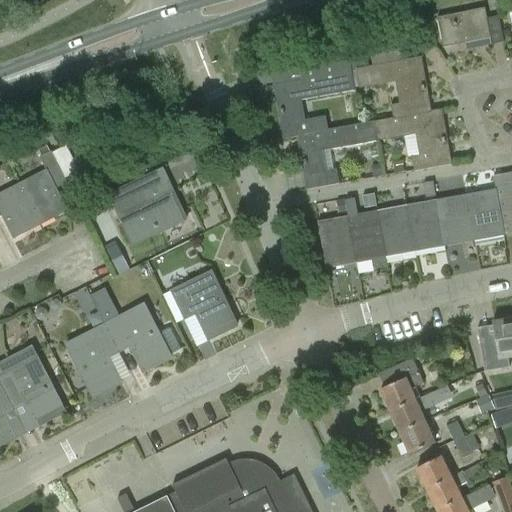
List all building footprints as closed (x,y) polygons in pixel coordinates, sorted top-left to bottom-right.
[(498,17),(486,20),(484,9),(437,19),(443,49),(490,40),(491,47),(504,44),(498,17)] [(432,114),(421,59),(357,70),(360,90),(397,83),(401,104),(391,107),(394,120),(432,114)] [(299,104),(355,93),(349,62),(301,71),(303,82),(274,87),(284,140),(328,132),(326,117),(302,122),(299,104)] [(373,124),(377,145),(377,142),(416,135),(420,158),(411,160),(414,174),(452,167),(442,112),(432,114),(394,120),(373,124)] [(328,132),(284,140),(284,142),(300,139),(309,191),(339,186),(337,172),(326,174),(322,155),(377,145),(373,124),(328,132)] [(20,184),(41,226),(69,211),(58,189),(68,183),(52,152),(41,158),(47,170),(20,184)] [(511,173),(493,178),(495,189),(511,186),(511,173)] [(136,181),(108,194),(133,246),(187,220),(174,192),(147,204),(136,181)] [(0,218),(3,217),(14,239),(41,226),(20,184),(0,193),(0,218)] [(496,191),(498,201),(511,198),(511,186),(495,189),(495,191),(496,191)] [(500,217),(500,213),(498,201),(496,191),(495,191),(465,197),(473,237),(474,243),(491,240),(490,234),(503,232),(502,225),(500,217)] [(376,207),(374,195),(362,197),(365,209),(376,207)] [(473,237),(465,197),(437,202),(444,243),(473,237)] [(500,213),(511,211),(511,198),(498,201),(500,213)] [(416,253),(445,248),(444,243),(437,202),(407,208),(416,253)] [(416,253),(407,208),(378,213),(386,259),(416,253)] [(500,217),(502,225),(511,223),(511,211),(500,213),(500,217)] [(357,264),(386,259),(378,213),(348,219),(357,264)] [(327,270),(357,264),(348,219),(318,224),(327,270)] [(504,237),(511,235),(511,223),(502,225),(503,232),(504,237)] [(119,273),(129,270),(121,244),(111,248),(119,273)] [(175,324),(185,318),(198,313),(211,339),(238,327),(213,272),(173,291),(162,297),(175,324)] [(92,294),(106,321),(121,313),(107,286),(92,294)] [(106,324),(120,352),(130,347),(143,373),(172,358),(171,355),(181,349),(171,328),(160,334),(145,304),(106,324)] [(511,358),(511,321),(492,324),(493,331),(481,333),(488,369),(501,367),(500,361),(511,358)] [(108,358),(120,352),(106,324),(67,344),(94,398),(122,384),(108,358)] [(38,427),(66,412),(32,348),(0,364),(0,378),(0,379),(14,407),(25,401),(38,427)] [(379,375),(385,390),(381,391),(391,414),(416,403),(415,401),(410,390),(423,385),(413,360),(379,375)] [(0,446),(16,438),(2,413),(14,407),(0,379),(0,446)] [(416,403),(391,414),(400,435),(425,424),(420,412),(447,399),(442,389),(415,401),(416,403)] [(504,395),(493,397),(496,410),(507,407),(504,395)] [(500,412),(491,415),(496,429),(505,426),(500,412)] [(454,442),(464,437),(457,423),(447,427),(454,442)] [(425,424),(400,435),(410,456),(435,445),(425,424)] [(472,455),(471,453),(464,438),(464,437),(454,442),(459,451),(462,460),(472,455)] [(452,479),(442,459),(416,471),(427,492),(452,480),(452,479)] [(311,511),(294,476),(278,484),(274,475),(238,463),(230,467),(226,460),(174,486),(172,487),(177,497),(169,501),(167,498),(137,511),(134,511),(126,495),(117,500),(123,511),(311,511)] [(427,492),(436,511),(439,511),(463,501),(462,500),(457,489),(483,476),(478,466),(452,479),(452,480),(427,492)] [(511,496),(505,480),(493,484),(500,502),(511,497),(511,496)] [(467,511),(467,510),(493,497),(488,486),(462,500),(463,501),(439,511),(467,511)]
